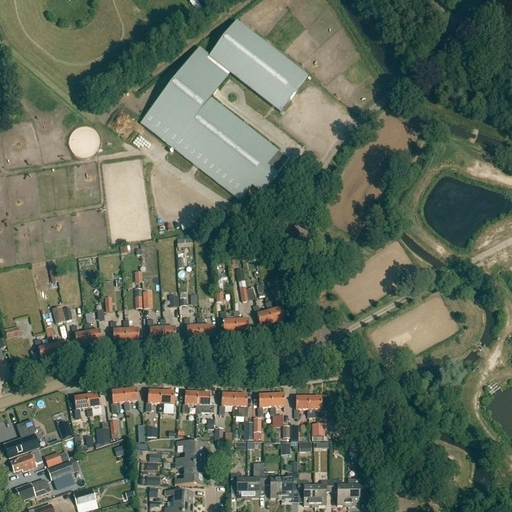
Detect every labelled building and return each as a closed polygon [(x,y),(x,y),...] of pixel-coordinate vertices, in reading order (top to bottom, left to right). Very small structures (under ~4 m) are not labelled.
[(210,100),(227,78),(218,71),(220,69),(279,114),(306,79),(235,23),(206,61),(195,53),(140,124),(240,202),(251,187),(262,195),(288,161),(210,100)] [(142,106),(137,116),(142,119),(147,108),(142,106)] [(50,273),(52,287),(58,286),(56,272),(50,273)] [(143,284),(142,272),(134,273),(135,284),(143,284)] [(216,292),(217,304),(223,304),(222,292),(222,280),(214,281),(215,292),(216,292)] [(239,290),(242,305),(248,303),(245,283),(238,284),(239,290)] [(275,284),(277,294),(284,292),(281,283),(275,284)] [(186,296),(169,297),(170,308),(187,307),(186,296)] [(269,313),(272,325),(285,322),(282,310),(272,312),(270,304),(266,305),(268,314),(269,313)] [(258,307),(253,309),(256,317),(257,317),(260,329),(272,325),(269,313),(268,314),(260,316),(258,307)] [(52,312),(56,327),(65,325),(62,310),(52,312)] [(63,312),(66,324),(73,323),(70,310),(63,312)] [(233,314),(234,322),(235,322),(236,335),(249,334),(249,321),(238,321),(238,313),(233,314)] [(226,314),(221,314),(221,322),(222,322),(223,335),(236,335),(235,322),(234,322),(226,322),(226,314)] [(197,320),(197,328),(199,328),(200,341),(212,340),(212,328),(202,328),(202,320),(197,320)] [(161,322),(161,330),(162,330),(163,342),(176,342),(175,329),(165,330),(165,321),(161,322)] [(189,321),(184,321),(184,329),(186,329),(186,341),(200,341),(199,328),(197,328),(189,328),(189,321)] [(153,322),(148,322),(148,330),(149,330),(150,343),(163,342),(162,330),(161,330),(153,330),(153,322)] [(124,323),(124,331),(125,331),(126,344),(139,344),(138,331),(129,331),(128,323),(124,323)] [(125,331),(124,331),(116,331),(116,324),(111,324),(111,332),(113,332),(113,345),(126,344),(125,331)] [(87,333),(89,346),(102,343),(99,331),(91,333),(89,326),(84,327),(86,334),(87,333)] [(87,333),(86,334),(78,335),(76,328),(71,329),(73,337),(74,336),(77,348),(89,346),(87,333)] [(18,329),(5,332),(7,341),(20,337),(18,329)] [(50,347),(53,359),(66,356),(63,344),(54,346),(52,338),(47,339),(49,347),(50,347)] [(50,347),(49,347),(42,349),(40,342),(35,343),(37,351),(38,350),(41,362),(53,359),(50,347)] [(31,361),(12,366),(17,386),(25,376),(33,370),(31,361)] [(124,392),(125,404),(124,405),(125,413),(129,412),(128,404),(138,403),(137,391),(124,392)] [(113,406),(111,406),(112,414),(117,414),(116,405),(124,405),(125,404),(124,392),(111,394),(113,406)] [(146,405),(146,413),(150,414),(151,405),(159,405),(160,406),(161,393),(148,393),(147,405),(146,405)] [(159,405),(158,414),(163,414),(163,406),(174,406),(174,394),(161,393),(160,406),(159,405)] [(183,406),(182,415),(187,415),(187,407),(196,407),(197,407),(198,395),(185,394),(184,406),(183,406)] [(196,407),(195,415),(200,416),(200,407),(210,408),(211,395),(198,395),(197,407),(196,407)] [(93,418),(92,409),(101,408),(99,396),(87,398),(88,410),(87,410),(88,418),(93,418)] [(220,408),(219,417),(224,417),(224,408),(232,409),(234,409),(235,396),(222,396),(221,408),(220,408)] [(247,397),(235,396),(234,409),(232,409),(232,417),(233,417),(233,419),(246,419),(247,397)] [(259,410),(258,410),(258,418),(262,418),(262,410),(270,410),(272,409),(271,397),(258,398),(259,410)] [(271,397),(272,409),(270,410),(271,418),(275,418),(275,409),(285,409),(284,397),(271,397)] [(79,411),(87,410),(88,410),(87,398),(74,399),(76,412),(75,412),(76,420),(80,419),(79,411)] [(296,412),(294,412),(294,420),(298,420),(298,412),(307,412),(308,412),(308,400),(296,400),(296,412)] [(321,400),(308,400),(308,412),(308,421),(324,421),(324,412),(321,412),(321,400)] [(23,439),(4,446),(9,460),(39,450),(33,434),(35,433),(31,421),(16,427),(19,435),(22,434),(23,439)] [(118,436),(116,423),(110,424),(111,437),(118,436)] [(68,425),(58,428),(63,442),(73,438),(68,425)] [(311,427),(312,439),(325,439),(324,426),(311,427)] [(253,427),(245,427),(245,444),(252,444),(253,427)] [(158,430),(147,430),(146,439),(157,440),(158,430)] [(222,445),(223,431),(215,431),(215,444),(222,445)] [(110,445),(109,435),(97,437),(98,446),(110,445)] [(186,449),(185,456),(204,456),(205,445),(176,444),(176,449),(186,449)] [(311,444),(299,444),(299,454),(311,454),(311,444)] [(282,459),(290,459),(290,448),(282,448),(282,459)] [(58,454),(44,460),(48,470),(62,465),(58,454)] [(18,462),(10,465),(14,474),(21,472),(22,474),(36,469),(32,455),(17,460),(18,462)] [(176,461),(176,466),(204,467),(204,456),(185,456),(185,461),(176,461)] [(70,464),(47,472),(51,484),(74,475),(70,464)] [(176,466),(176,470),(185,470),(185,477),(204,477),(204,467),(176,466)] [(258,487),(264,487),(264,475),(264,466),(253,466),(253,475),(253,481),(247,482),(247,502),(251,502),(251,501),(258,501),(258,487)] [(287,481),(280,481),(281,502),(284,502),(284,501),(292,501),(292,487),(297,486),(297,482),(297,474),(287,474),(287,481)] [(240,475),(230,475),(230,487),(236,487),(236,501),(244,501),(244,502),(247,502),(247,482),(240,482),(240,475)] [(281,502),(280,481),(274,481),(274,475),(264,475),(264,487),(269,487),(269,501),(277,501),(277,502),(281,502)] [(175,483),(175,487),(203,488),(204,477),(185,477),(184,483),(175,483)] [(160,479),(147,479),(147,488),(160,488),(160,479)] [(39,482),(16,491),(16,493),(15,495),(16,497),(18,498),(19,499),(20,499),(21,502),(28,500),(29,501),(36,499),(51,493),(47,482),(40,485),(39,482)] [(297,482),(297,486),(297,494),(302,494),(303,508),(310,508),(310,510),(314,510),(314,488),(308,489),(308,482),(297,482)] [(320,488),(314,488),(314,510),(318,509),(318,508),(325,508),(325,494),(331,494),(331,482),(320,482),(320,488)] [(348,509),(347,488),(341,488),(341,482),(331,482),(331,494),(336,494),(336,508),(344,508),(344,509),(348,509)] [(354,488),(347,488),(348,509),(351,509),(351,508),(359,508),(358,493),(364,493),(364,482),(354,482),(354,488)] [(150,489),(150,499),(158,499),(158,489),(150,489)] [(76,508),(96,502),(93,492),(73,497),(76,508)] [(174,499),(174,504),(193,505),(193,494),(165,493),(165,498),(174,499)]
